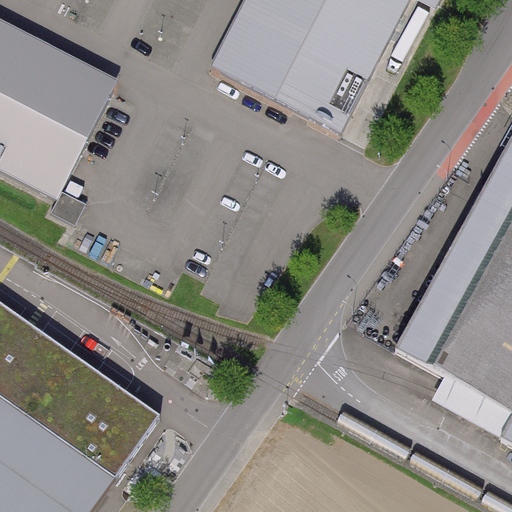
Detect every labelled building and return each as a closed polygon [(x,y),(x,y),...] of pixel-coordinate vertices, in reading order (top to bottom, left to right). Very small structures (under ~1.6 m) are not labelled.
[(335,138),(408,0),(241,0),(205,70),(335,138)] [(0,29),(0,182),(51,210),(113,88),(0,29)] [(511,423),(511,440),(507,450),(511,452),(511,139),(391,357),(511,423)] [(0,419),(111,495),(156,431),(0,323),(0,419)] [(0,511),(99,511),(111,495),(0,419),(0,511)]
